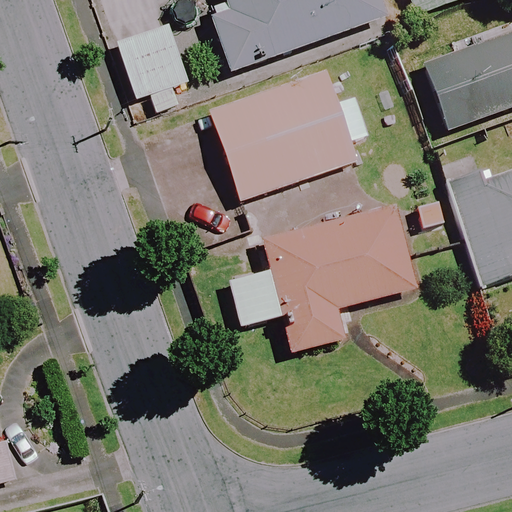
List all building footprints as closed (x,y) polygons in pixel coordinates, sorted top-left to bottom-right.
[(217,0),(222,13),(201,20),(223,83),(378,29),(367,0),(217,0)] [(470,3),(468,0),(405,0),(415,25),(470,3)] [(185,91),(166,35),(109,54),(128,110),(185,91)] [(511,114),(511,39),(439,66),(463,133),(511,114)] [(350,171),(320,82),(204,121),(234,210),(350,171)] [(511,178),(487,187),(476,156),(439,168),(482,295),(511,284),(511,178)] [(409,296),(383,205),(348,215),(253,242),(287,362),(340,347),(331,318),(409,296)]
